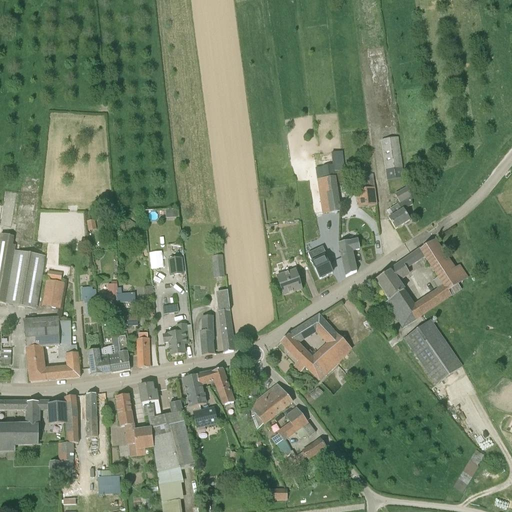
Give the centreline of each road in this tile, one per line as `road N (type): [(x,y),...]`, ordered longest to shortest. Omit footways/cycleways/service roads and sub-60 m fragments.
road 1 (unclassified): [(252,351),(430,235),(511,157)]
road 2 (residential): [(0,388),(83,387),(252,351)]
road 3 (unclassified): [(370,500),(252,351)]
